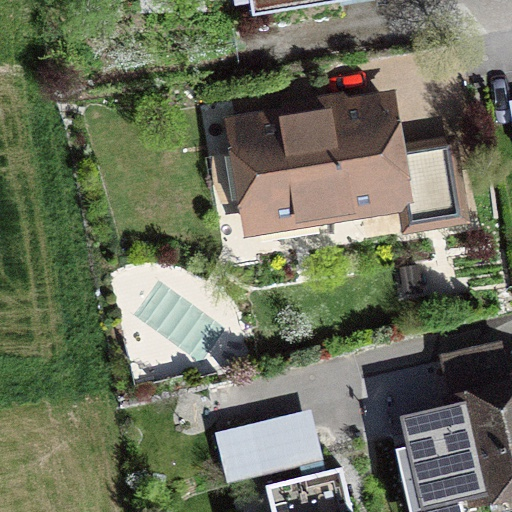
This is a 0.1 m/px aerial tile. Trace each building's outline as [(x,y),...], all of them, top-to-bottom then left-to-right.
[(247,0),(251,26),(384,5),(383,0),(247,0)] [(403,236),(471,225),(457,138),(405,146),(397,93),(350,100),(343,93),(301,100),(298,108),(224,119),(243,240),(400,216),(403,236)] [(511,367),(509,368),(501,334),(439,348),(440,355),(415,361),(444,495),(465,490),(466,495),(489,490),(492,504),(511,500),(511,367)] [(310,403),(214,426),(226,476),(322,453),(310,403)] [(273,511),(355,511),(343,460),(265,478),(273,511)]
